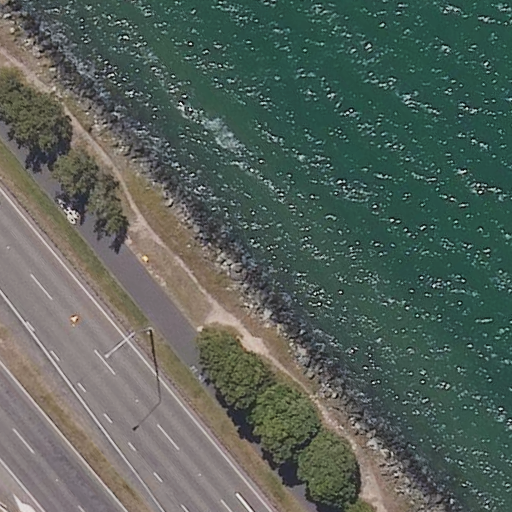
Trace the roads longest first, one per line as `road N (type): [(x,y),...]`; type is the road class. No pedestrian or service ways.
road 1 (secondary): [(0,233),(220,511)]
road 2 (secondary): [(84,511),(0,412)]
